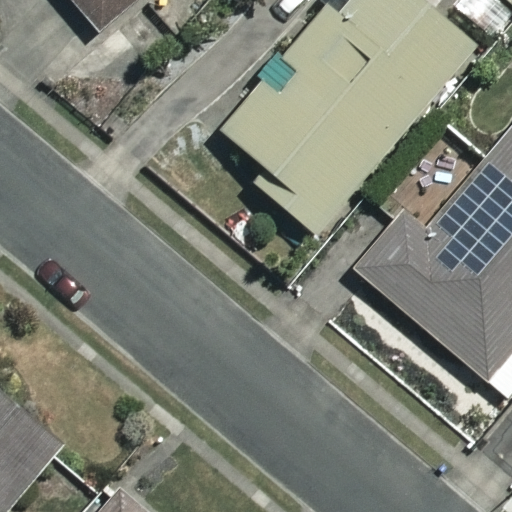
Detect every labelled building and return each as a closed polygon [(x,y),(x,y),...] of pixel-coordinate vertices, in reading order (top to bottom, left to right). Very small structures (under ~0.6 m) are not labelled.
[(147,0),(72,0),(104,37),(147,0)] [(336,14),(229,139),(273,177),(261,190),(321,242),(482,54),(418,0),(325,0),(323,3),(336,14)] [(493,41),(511,20),(511,0),(475,0),(463,14),(493,41)] [(511,140),(430,238),(408,220),(360,278),(511,404),(511,140)] [(0,511),(16,511),(63,453),(0,402),(0,511)] [(140,511),(126,499),(114,511),(140,511)]
